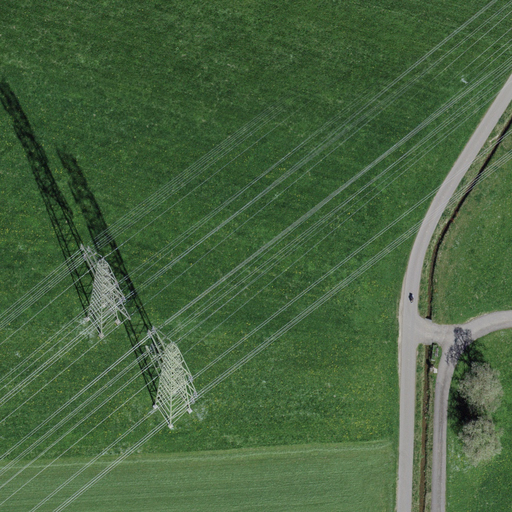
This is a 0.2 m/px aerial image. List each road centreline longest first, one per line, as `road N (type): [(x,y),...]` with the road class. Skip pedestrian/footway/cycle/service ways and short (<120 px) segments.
road 1 (track): [(406,511),(415,288),(437,214),(511,90)]
road 2 (track): [(439,511),(441,384),(455,338),(511,325)]
